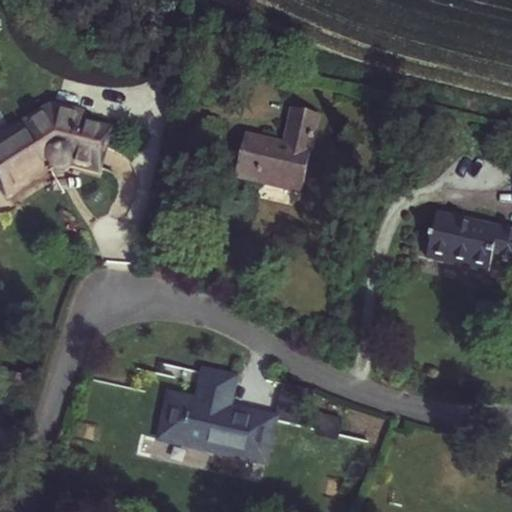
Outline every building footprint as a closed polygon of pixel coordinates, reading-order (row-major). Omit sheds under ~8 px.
[(250,139),(240,181),(303,195),(321,116),(295,109),(286,146),(250,139)] [(0,156),(0,179),(11,198),(48,177),(65,177),(77,169),(102,173),(109,139),(82,131),(83,121),(50,115),(26,128),(28,139),(0,156)] [(428,263),(489,277),(492,259),(511,263),(511,236),(438,219),(428,263)] [(178,398),(169,439),(268,462),(278,422),(232,411),(238,385),(209,377),(203,404),(178,398)] [(286,385),(278,422),(309,429),(317,393),(286,385)]
